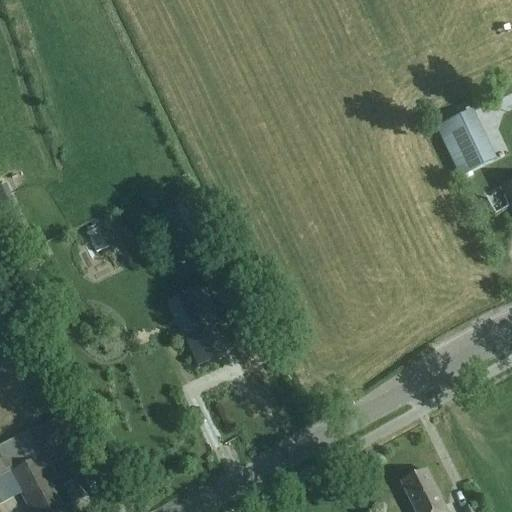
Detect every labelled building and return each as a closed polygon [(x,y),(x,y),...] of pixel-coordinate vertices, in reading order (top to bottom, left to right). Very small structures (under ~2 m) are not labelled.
[(434,131),(458,180),(495,162),(472,113),(434,131)] [(511,208),(511,183),(500,189),(509,208),(511,207),(511,208)] [(189,268),(210,258),(198,231),(176,241),(189,268)] [(173,304),(192,339),(185,343),(200,371),(224,358),(206,323),(217,317),(202,289),(173,304)] [(76,450),(62,420),(61,418),(31,432),(30,431),(0,446),(0,477),(6,474),(7,476),(10,475),(36,461),(42,472),(52,467),(50,462),(76,450)] [(36,461),(10,475),(26,505),(28,504),(31,511),(57,511),(61,511),(51,492),(52,491),(42,472),(36,461)] [(445,511),(426,472),(400,484),(413,511),(445,511)]
